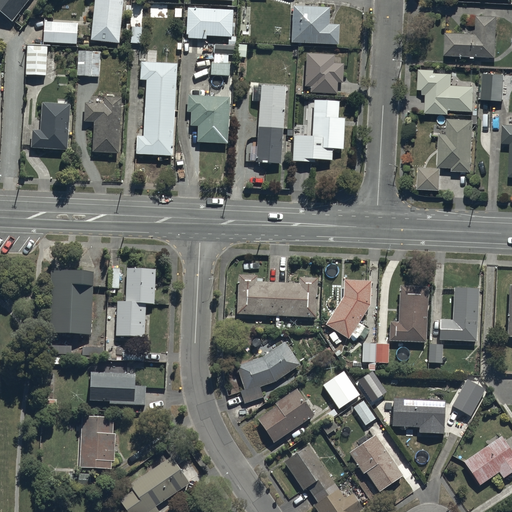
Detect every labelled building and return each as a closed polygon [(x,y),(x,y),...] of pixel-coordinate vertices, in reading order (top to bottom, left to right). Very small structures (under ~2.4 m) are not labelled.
[(0,0),(0,10),(11,20),(26,0),(0,0)] [(93,0),(90,38),(118,41),(122,0),(93,0)] [(330,6),(292,4),(291,40),(338,42),(339,23),(329,23),(330,6)] [(232,8),(187,6),(186,37),(206,38),(206,34),(231,35),(232,8)] [(446,31),(445,54),(495,55),(497,14),(476,13),(475,32),(446,31)] [(77,21),(44,20),(43,41),(76,43),(77,21)] [(140,43),(142,26),(126,25),(125,41),(140,43)] [(46,44),(26,44),(25,73),(45,74),(46,44)] [(212,47),(211,81),(200,80),(200,88),(210,88),(209,90),(224,90),(224,74),(227,75),(229,48),(212,47)] [(100,50),(77,50),(76,74),(99,75),(100,50)] [(334,53),(306,52),(304,85),(311,85),(310,91),(336,93),(336,81),(342,81),(343,62),(333,62),(334,53)] [(171,154),(176,62),(140,61),(139,78),(146,79),(143,127),(138,127),(138,134),(137,134),(136,152),(171,154)] [(434,67),(419,67),(418,88),(423,88),(422,93),(426,93),(426,112),(448,112),(448,109),(473,109),(474,85),(451,85),(451,72),(434,71),(434,67)] [(504,73),(483,71),(481,97),(503,99),(504,73)] [(279,162),(284,85),(255,83),(254,100),(259,100),(255,160),(279,162)] [(186,110),(191,110),(190,124),(197,124),(197,141),(227,142),(228,95),(187,93),(186,110)] [(118,151),(120,96),(103,95),(103,102),(84,101),(83,120),(93,121),(92,150),(118,151)] [(312,134),(293,133),(292,160),(315,160),(315,157),(342,158),(344,117),(338,116),(339,99),(313,98),(312,134)] [(31,129),(30,146),(67,148),(69,103),(41,102),(40,129),(31,129)] [(471,170),(473,120),(473,118),(448,117),(447,133),(440,132),(438,166),(452,166),(452,169),(471,170)] [(511,175),(511,124),(503,124),(502,141),(510,142),(508,175),(511,175)] [(441,167),(419,166),(418,188),(440,189),(441,167)] [(118,287),(119,268),(109,268),(108,291),(115,291),(116,287),(118,287)] [(154,302),(155,269),(127,268),(125,300),(115,300),(114,336),(146,338),(147,306),(154,302)] [(89,333),(91,271),(52,269),(50,332),(89,333)] [(344,294),(325,322),(347,337),(371,303),(372,279),(345,278),(344,294)] [(316,282),(238,279),(236,312),(314,316),(316,282)] [(428,284),(400,283),(399,318),(391,320),(390,340),(426,341),(428,284)] [(478,288),(453,287),(451,318),(440,318),(439,338),(475,339),(478,288)] [(302,363),(284,336),(242,364),(245,386),(274,381),(302,363)] [(142,342),(107,342),(107,358),(142,359),(142,342)] [(375,361),(376,342),(361,342),(360,360),(375,361)] [(376,342),(375,361),(387,361),(388,343),(376,342)] [(441,343),(428,343),(428,361),(430,361),(430,368),(439,368),(439,361),(441,361),(441,343)] [(101,347),(83,346),(82,346),(82,354),(101,355),(101,347)] [(136,366),(93,366),(93,402),(144,402),(144,385),(136,385),(136,366)] [(323,385),(339,409),(360,395),(344,371),(323,385)] [(372,371),(358,381),(372,402),(387,392),(372,371)] [(467,378),(451,404),(469,415),(484,388),(467,378)] [(315,413),(297,388),(257,418),(275,443),(315,413)] [(444,399),(395,397),(394,425),(419,426),(419,432),(443,433),(444,399)] [(375,418),(362,399),(352,406),(364,425),(375,418)] [(111,434),(112,419),(84,417),(80,464),(110,467),(110,460),(114,458),(116,435),(111,434)] [(332,417),(320,425),(326,434),(338,426),(332,417)] [(511,448),(501,432),(464,458),(481,482),(497,470),(503,478),(511,471),(511,448)] [(373,435),(350,452),(378,491),(401,474),(373,435)] [(345,494),(309,443),(287,459),(316,499),(310,504),(315,511),(356,511),(364,507),(352,489),(345,494)] [(192,481),(172,451),(125,482),(131,491),(122,497),(131,511),(157,511),(154,506),(192,481)]
